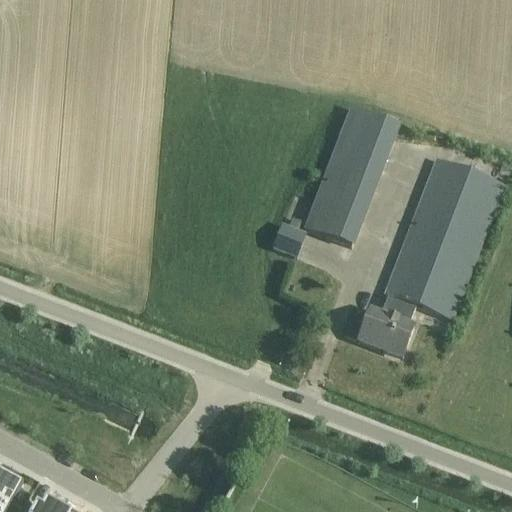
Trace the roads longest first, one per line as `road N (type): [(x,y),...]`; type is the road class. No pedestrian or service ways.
road 1 (unclassified): [(511,483),(230,372)]
road 2 (unclassified): [(230,372),(0,284)]
road 3 (residential): [(122,510),(230,372)]
road 4 (residential): [(0,442),(122,510)]
